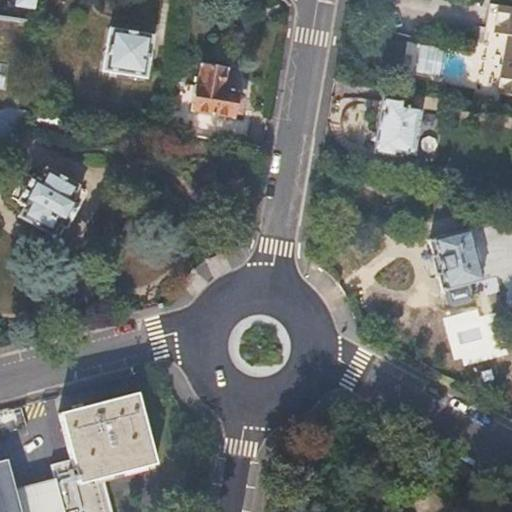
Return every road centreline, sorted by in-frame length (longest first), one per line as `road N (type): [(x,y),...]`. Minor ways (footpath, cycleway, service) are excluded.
road 1 (residential): [(269,293),(317,0)]
road 2 (residential): [(511,453),(358,371),(311,360)]
road 3 (residential): [(207,336),(0,382)]
